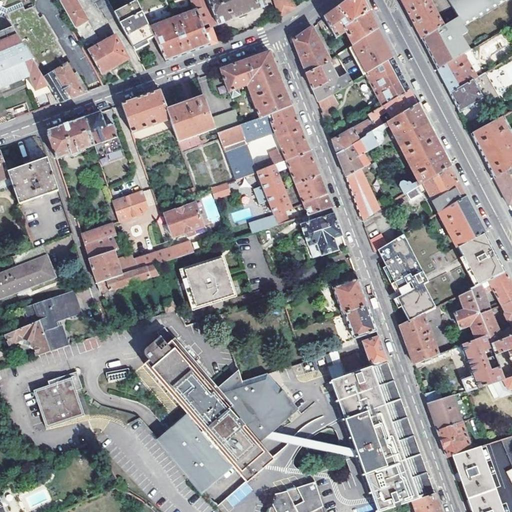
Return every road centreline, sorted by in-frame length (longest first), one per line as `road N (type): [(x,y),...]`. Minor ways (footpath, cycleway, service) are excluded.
road 1 (residential): [(456,511),(277,32)]
road 2 (secondary): [(0,134),(277,32)]
road 3 (tertiary): [(383,0),(511,245)]
